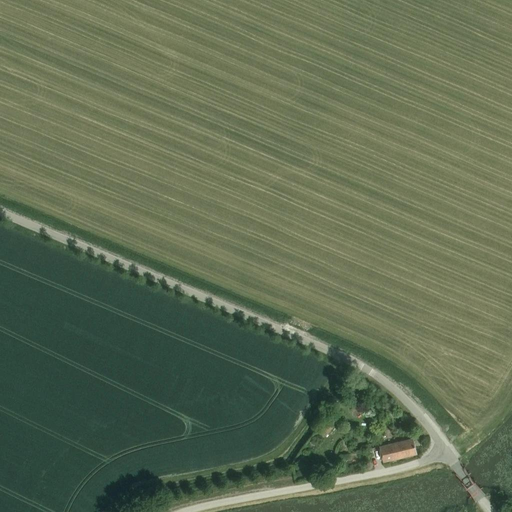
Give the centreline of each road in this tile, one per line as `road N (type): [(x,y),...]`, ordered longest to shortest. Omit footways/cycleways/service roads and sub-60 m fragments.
road 1 (unclassified): [(446,452),(402,398),(366,370),(0,212)]
road 2 (unclassified): [(187,511),(446,452)]
